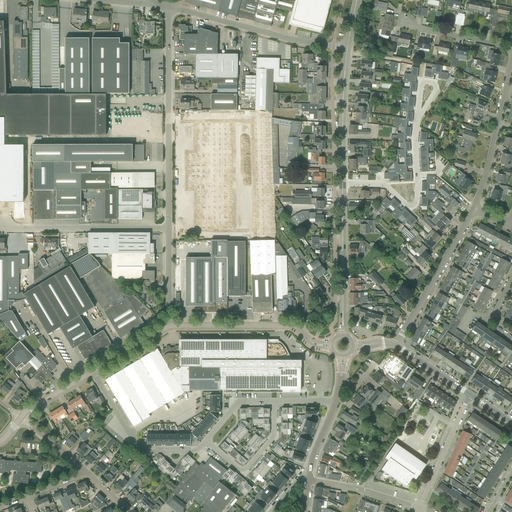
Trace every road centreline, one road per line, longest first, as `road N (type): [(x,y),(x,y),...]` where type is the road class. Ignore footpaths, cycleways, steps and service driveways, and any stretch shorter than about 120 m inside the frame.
road 1 (unclassified): [(168,229),(169,8)]
road 2 (unclassified): [(346,49),(169,8)]
road 3 (residential): [(343,182),(384,184),(413,206),(417,113)]
road 4 (unclassified): [(168,229),(0,227)]
road 5 (residential): [(473,209),(511,53)]
road 6 (residential): [(396,345),(473,209)]
road 7 (tertiary): [(315,344),(288,326),(170,326)]
road 8 (tertiary): [(342,321),(343,182)]
road 9 (tertiary): [(343,182),(346,49)]
road 10 (residential): [(207,441),(242,470),(273,435),(275,401)]
road 11 (residential): [(469,396),(419,507)]
